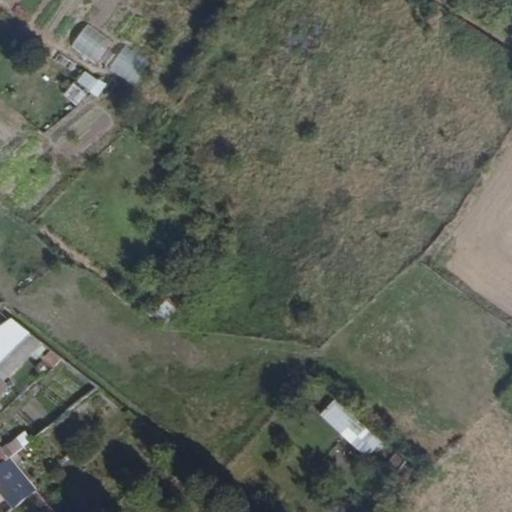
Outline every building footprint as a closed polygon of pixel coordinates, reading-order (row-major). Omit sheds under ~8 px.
[(0,367),(33,335),(12,319),(0,327),(0,367)] [(0,375),(3,380),(42,343),(33,335),(0,367),(0,375)] [(63,359),(53,351),(46,359),(56,366),(63,359)] [(0,395),(9,387),(3,380),(0,375),(0,395)] [(336,399),(321,414),(366,457),(380,442),(336,399)] [(11,458),(35,440),(27,430),(3,449),(11,458)] [(0,491),(15,509),(38,491),(10,459),(0,467),(0,491)]
